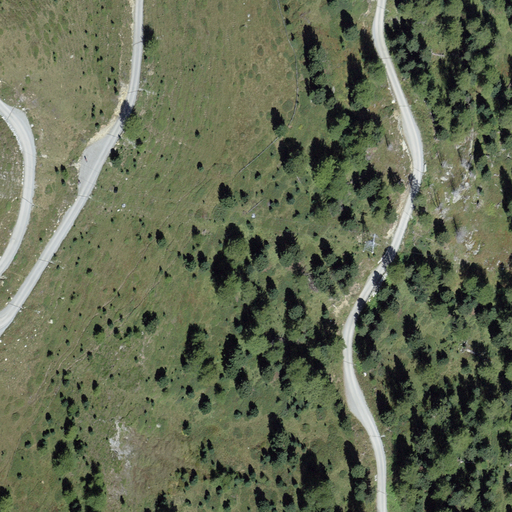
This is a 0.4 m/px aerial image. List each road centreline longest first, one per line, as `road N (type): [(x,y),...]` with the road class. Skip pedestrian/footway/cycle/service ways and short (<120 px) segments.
road 1 (track): [(384,511),(382,457),(350,377),(348,339),(407,220),(420,173),(384,59),(382,0)]
road 2 (track): [(140,0),(126,112),(33,283),(0,320)]
road 3 (track): [(0,269),(33,171),(23,135),(0,106)]
